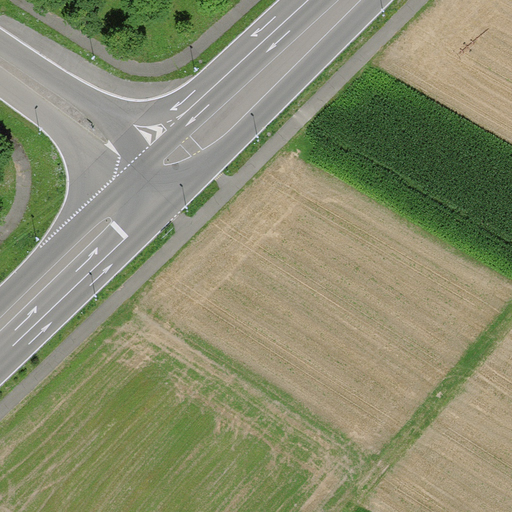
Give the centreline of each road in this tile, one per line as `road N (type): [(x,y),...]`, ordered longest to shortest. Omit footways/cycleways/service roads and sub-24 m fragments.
road 1 (track): [(420,0),(0,410)]
road 2 (primary): [(166,200),(376,0)]
road 3 (track): [(17,0),(129,67),(149,68),(192,53),(251,0)]
road 4 (track): [(337,511),(511,309)]
road 5 (primary): [(315,0),(135,171)]
road 6 (primary): [(0,359),(166,200)]
road 7 (unclassified): [(135,171),(103,110),(0,41)]
road 8 (primary): [(135,171),(0,301)]
road 9 (unclassified): [(0,83),(135,171)]
